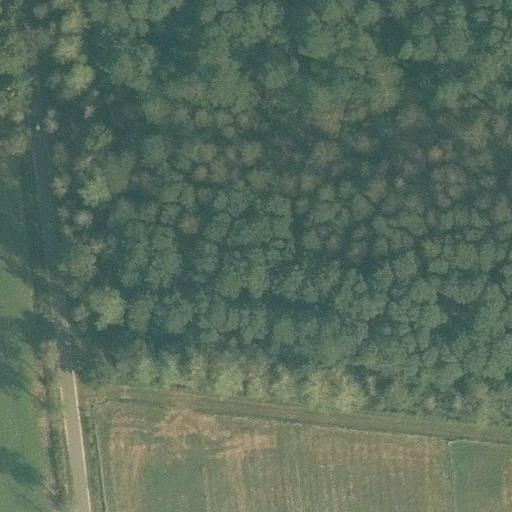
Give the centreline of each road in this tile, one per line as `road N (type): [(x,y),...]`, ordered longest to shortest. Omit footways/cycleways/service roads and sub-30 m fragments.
road 1 (unclassified): [(83,511),(21,0)]
road 2 (track): [(511,437),(68,392)]
